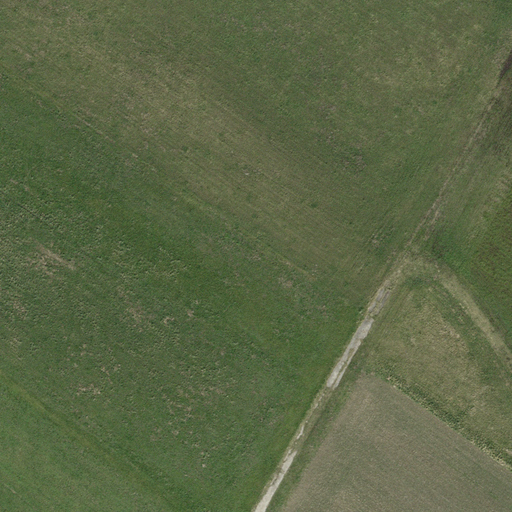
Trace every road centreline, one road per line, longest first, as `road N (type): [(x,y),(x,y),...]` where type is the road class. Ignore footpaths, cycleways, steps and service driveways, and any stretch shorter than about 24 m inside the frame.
road 1 (track): [(405,256),(261,511)]
road 2 (track): [(405,256),(451,279),(511,365)]
